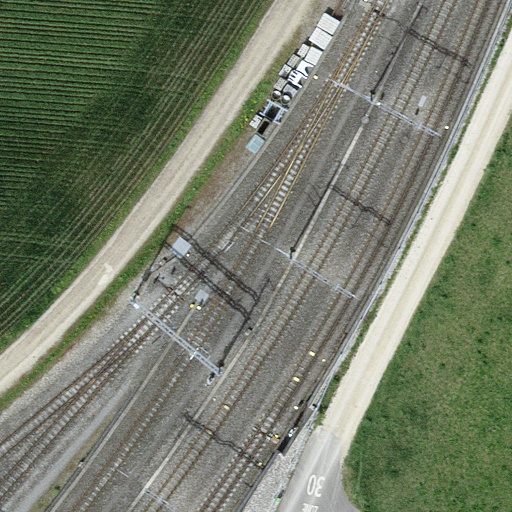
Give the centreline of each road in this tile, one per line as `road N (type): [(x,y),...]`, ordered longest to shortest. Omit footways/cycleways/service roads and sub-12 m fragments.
road 1 (track): [(511,62),(326,440),(321,511)]
road 2 (track): [(0,367),(71,310),(124,250),(291,0)]
